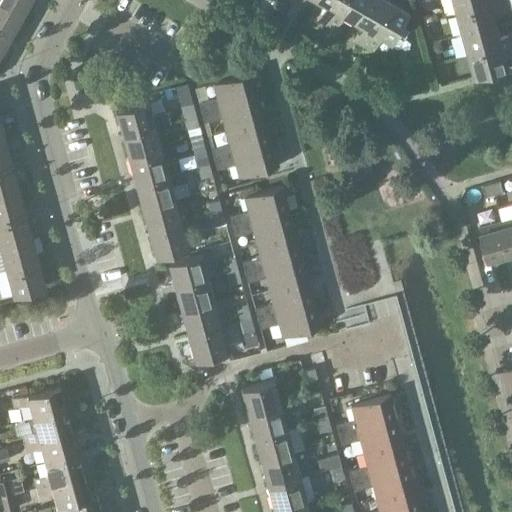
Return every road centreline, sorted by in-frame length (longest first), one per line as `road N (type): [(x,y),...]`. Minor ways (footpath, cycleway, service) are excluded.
road 1 (unclassified): [(95,332),(32,82),(72,0)]
road 2 (residential): [(178,410),(194,406),(213,371),(318,343),(346,348),(403,333)]
